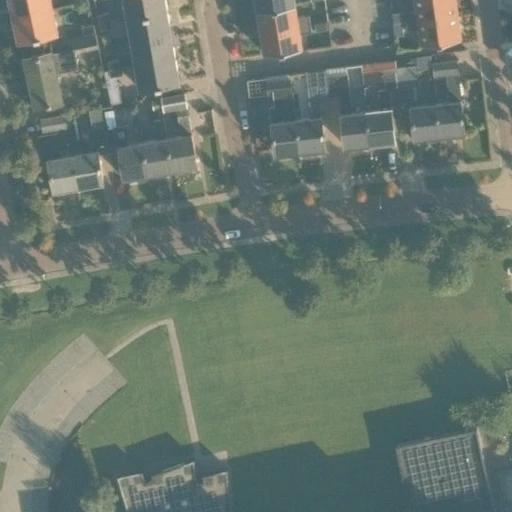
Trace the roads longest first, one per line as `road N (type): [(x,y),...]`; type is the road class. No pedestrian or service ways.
road 1 (tertiary): [(252,224),(511,197)]
road 2 (tertiary): [(12,266),(252,224)]
road 3 (residential): [(252,224),(212,0)]
road 4 (unclassified): [(511,147),(487,0)]
